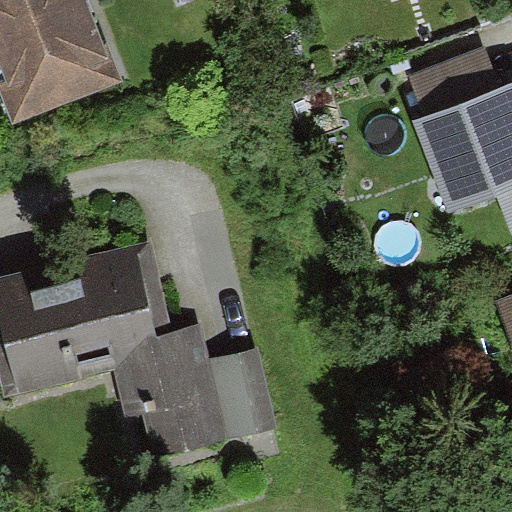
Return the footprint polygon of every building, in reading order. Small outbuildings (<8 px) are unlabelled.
[(0,0),(0,81),(13,116),(124,74),(95,0),(0,0)] [(487,43),(408,71),(454,196),(497,180),(511,221),(511,75),(500,80),(487,43)] [(153,230),(0,264),(0,302),(1,306),(0,307),(0,367),(5,388),(117,363),(137,455),(230,434),(212,352),(203,315),(174,322),(153,230)] [(511,330),(511,283),(497,289),(511,330)] [(258,341),(227,349),(246,430),(277,422),(258,341)] [(227,349),(212,352),(230,434),(246,430),(227,349)]
